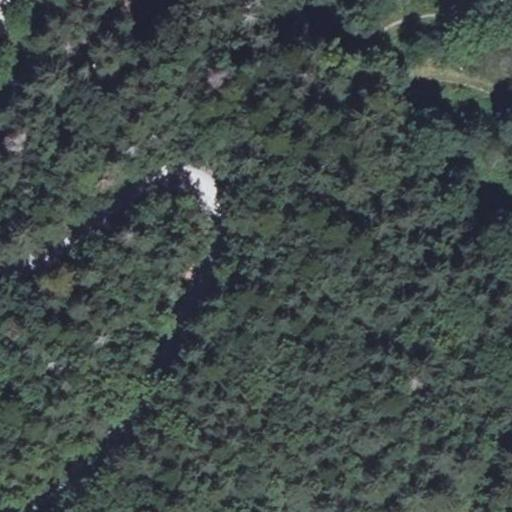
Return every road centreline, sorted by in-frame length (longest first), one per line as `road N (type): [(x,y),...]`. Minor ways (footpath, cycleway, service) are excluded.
road 1 (unclassified): [(0,280),(155,174),(185,178),(210,217),(212,241),(185,311),(115,424),(9,511)]
road 2 (track): [(511,8),(407,25),(392,67),(464,307),(487,511)]
